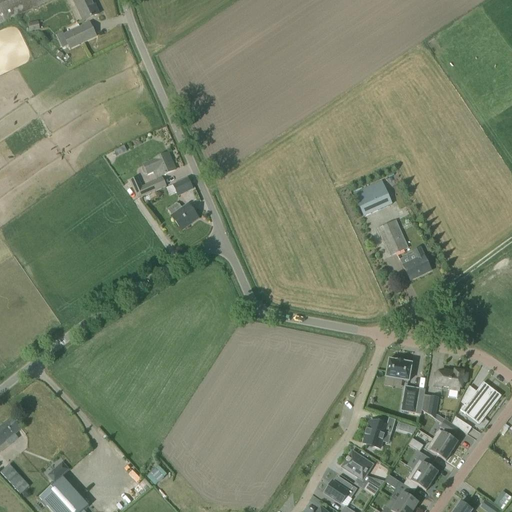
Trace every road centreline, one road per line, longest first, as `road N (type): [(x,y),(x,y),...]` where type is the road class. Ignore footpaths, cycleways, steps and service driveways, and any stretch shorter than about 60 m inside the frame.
road 1 (residential): [(0,390),(129,291),(224,239)]
road 2 (unclassified): [(224,239),(125,0)]
road 3 (residential): [(384,336),(260,310),(224,239)]
road 4 (residential): [(296,511),(352,429),(384,336)]
road 5 (track): [(511,239),(385,326),(384,336)]
road 6 (residential): [(511,378),(472,353),(384,336)]
road 7 (residential): [(511,407),(436,511)]
